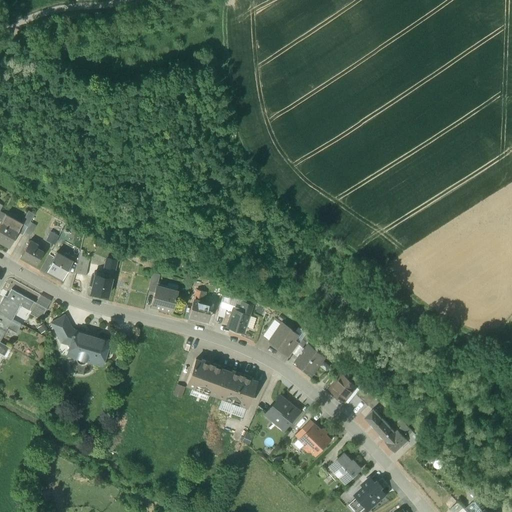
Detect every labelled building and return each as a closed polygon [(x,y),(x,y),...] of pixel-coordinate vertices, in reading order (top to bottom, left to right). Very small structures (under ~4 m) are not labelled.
[(3,206),(0,210),(0,220),(2,222),(2,221),(6,214),(9,209),(3,206)] [(22,224),(27,228),(31,222),(35,214),(29,211),(23,223),(22,224)] [(2,221),(19,230),(22,224),(23,223),(6,214),(2,221)] [(19,230),(2,221),(2,222),(0,225),(0,243),(9,248),(17,233),(19,230)] [(37,225),(31,222),(27,228),(25,232),(31,236),(37,225)] [(19,230),(17,233),(23,236),(25,232),(27,228),(22,224),(19,230)] [(47,241),(54,245),(55,243),(59,237),(51,233),(47,241)] [(37,246),(30,242),(22,256),(37,264),(43,253),(36,249),(37,246)] [(61,246),(55,243),(54,245),(51,251),(56,253),(57,253),(61,246)] [(56,254),(71,262),(72,261),(71,260),(73,256),(67,253),(68,250),(61,246),(57,253),(56,253),(56,254)] [(72,261),(77,263),(81,250),(77,248),(73,256),(71,260),(72,261)] [(71,262),(56,254),(51,262),(52,263),(48,270),(63,278),(71,262)] [(80,256),(79,262),(88,264),(90,264),(91,258),(80,256)] [(108,259),(106,268),(114,270),(115,270),(117,261),(108,259)] [(76,271),(86,273),(88,264),(79,262),(76,271)] [(95,275),(103,277),(106,268),(90,264),(88,264),(86,273),(95,275)] [(106,268),(103,277),(112,279),(115,280),(117,271),(115,270),(114,270),(106,268)] [(148,290),(156,292),(157,287),(158,287),(161,275),(152,273),(148,290)] [(103,277),(95,275),(91,292),(108,296),(112,279),(103,277)] [(158,287),(157,287),(156,292),(155,293),(151,307),(172,313),(175,300),(176,299),(175,299),(177,292),(158,287)] [(6,299),(3,297),(0,302),(0,312),(12,319),(17,309),(15,308),(17,304),(29,310),(34,302),(11,289),(6,299)] [(203,292),(197,290),(194,301),(201,302),(203,292)] [(223,297),(221,307),(226,309),(227,305),(228,306),(230,298),(223,297)] [(201,302),(194,301),(190,316),(207,321),(211,305),(201,302)] [(46,309),(36,303),(30,314),(40,320),(46,309)] [(242,310),(235,307),(233,311),(228,327),(243,332),(248,316),(252,305),(245,303),(242,310)] [(12,319),(0,312),(0,339),(7,327),(17,332),(21,324),(12,319)] [(65,315),(51,323),(58,337),(69,331),(72,329),(65,315)] [(260,334),(269,341),(282,324),(273,317),(260,334)] [(282,324),(269,341),(284,352),(293,340),(297,335),(282,324)] [(73,333),(69,332),(69,331),(58,337),(61,343),(70,345),(69,349),(78,352),(76,358),(76,360),(77,363),(80,364),(82,364),(85,363),(86,361),(97,364),(99,357),(105,358),(107,358),(109,356),(110,354),(110,351),(108,349),(106,348),(108,341),(74,331),(73,333)] [(306,335),(303,339),(307,342),(312,335),(308,332),(306,335)] [(299,344),(296,349),(302,353),(309,343),(307,342),(303,339),(299,344)] [(299,344),(293,340),(284,352),(290,356),(296,349),(299,344)] [(0,352),(5,355),(9,347),(0,342),(0,352)] [(309,343),(302,353),(296,362),(312,374),(326,356),(309,343)] [(221,366),(213,363),(213,364),(209,363),(210,362),(202,359),(201,361),(195,359),(186,384),(193,386),(192,389),(209,395),(210,393),(217,395),(225,372),(226,370),(220,368),(221,366)] [(251,377),(232,370),(231,372),(226,370),(225,372),(217,395),(223,397),(222,400),(239,406),(240,404),(247,406),(256,381),(250,379),(251,377)] [(316,384),(323,390),(331,380),(324,374),(316,384)] [(355,386),(343,376),(339,380),(340,381),(351,390),(355,386)] [(351,390),(340,381),(332,390),(344,400),(351,390)] [(176,383),(173,394),(182,396),(185,385),(176,383)] [(356,394),(369,405),(378,396),(365,383),(356,394)] [(285,399),(281,396),(278,397),(275,401),(275,403),(267,414),(277,422),(277,423),(281,426),(283,426),(286,429),(298,413),(285,402),(285,399)] [(364,416),(375,428),(383,420),(372,409),(364,416)] [(310,420),(296,435),(301,439),(315,425),(310,420)] [(395,433),(383,420),(375,428),(387,440),(395,433)] [(412,431),(405,423),(402,427),(399,430),(405,437),(412,431)] [(330,440),(315,425),(301,439),(304,443),(304,447),(308,451),(312,451),(316,454),(330,440)] [(387,440),(386,441),(396,451),(408,440),(405,437),(399,430),(398,430),(395,433),(387,440)] [(412,431),(405,437),(408,440),(413,446),(420,440),(412,431)] [(351,463),(344,454),(332,465),(346,481),(360,469),(353,461),(351,463)] [(370,478),(363,484),(365,486),(356,495),(358,497),(367,507),(369,509),(385,494),(380,488),(382,486),(378,481),(374,485),(370,480),(371,479),(370,478)] [(138,491),(134,496),(147,505),(151,500),(138,491)] [(467,511),(475,505),(466,496),(458,503),(464,509),(467,511)] [(360,511),(367,507),(358,497),(349,505),(355,511),(360,511)] [(458,503),(449,510),(450,511),(459,511),(464,509),(458,503)]
